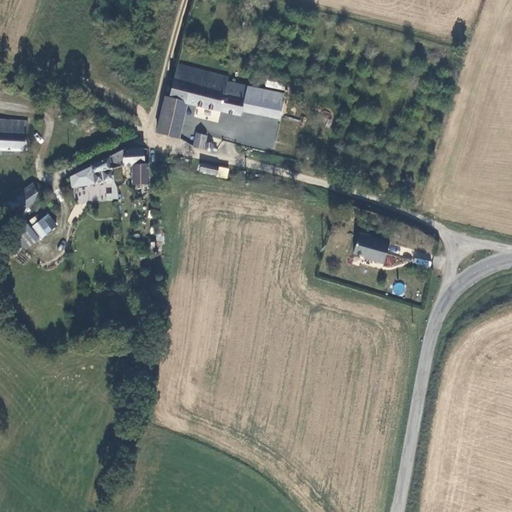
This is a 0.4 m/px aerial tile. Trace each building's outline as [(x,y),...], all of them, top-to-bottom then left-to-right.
[(284,96),(227,82),(228,77),(176,64),(168,96),(164,95),(156,130),(173,134),(181,101),(188,103),(216,110),(220,111),(240,116),(241,111),(278,120),(284,96)] [(181,101),(173,134),(180,135),(188,103),(181,101)] [(218,122),(220,113),(212,111),(209,120),(218,122)] [(0,147),(27,148),(26,119),(0,117),(0,147)] [(195,146),(204,148),(208,136),(199,133),(195,146)] [(205,147),(206,149),(207,151),(209,152),(211,152),(212,151),(214,150),(215,148),(215,146),(215,145),(213,143),(212,142),(210,142),(208,143),(206,144),(206,145),(205,147)] [(156,165),(152,165),(151,150),(132,153),(116,161),(118,170),(122,170),(132,167),(141,166),(141,185),(156,185),(156,165)] [(122,170),(118,170),(116,161),(90,173),(82,176),(84,182),(102,175),(105,184),(115,182),(116,183),(121,182),(120,181),(123,180),(122,170)] [(225,170),(198,165),(197,172),(214,175),(214,176),(224,178),(225,170)] [(35,192),(26,184),(12,198),(20,207),(35,192)] [(46,219),(55,230),(65,223),(56,211),(46,219)] [(49,234),(55,230),(46,219),(41,223),(49,234)] [(387,242),(357,232),(351,250),(370,256),(369,259),(381,263),(387,242)] [(415,258),(414,264),(429,267),(430,261),(415,258)] [(392,291),(400,296),(406,287),(397,282),(392,291)]
